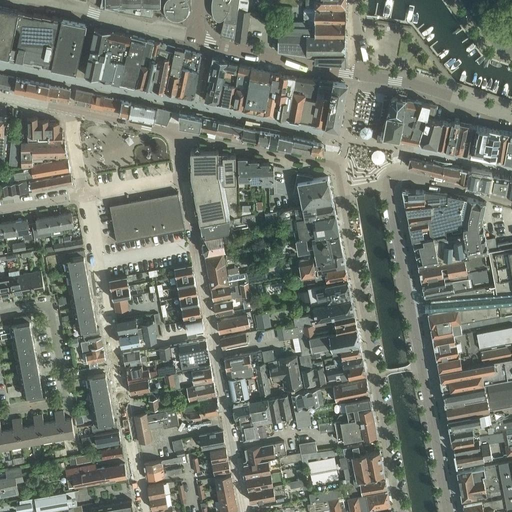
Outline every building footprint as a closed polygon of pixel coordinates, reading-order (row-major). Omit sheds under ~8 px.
[(101,0),(100,8),(152,18),(152,17),(154,7),(158,8),(157,0),(101,0)] [(164,10),(164,11),(165,13),(167,15),(168,17),(170,19),(173,20),(175,20),(177,20),(180,20),(182,19),(184,18),(186,16),(188,14),(189,12),(189,10),(191,11),(191,0),(166,0),(166,1),(165,2),(165,3),(164,4),(164,5),(164,7),(164,8),(164,9),(164,10)] [(211,6),(212,11),(213,14),(214,17),(215,19),(218,20),(219,20),(220,20),(222,19),(224,18),(225,17),(223,22),(236,23),(237,16),(238,10),(238,7),(237,7),(238,0),(212,0),(212,1),(212,4),(211,6)] [(238,0),(238,7),(238,10),(247,11),(247,7),(248,7),(248,0),(238,0)] [(341,0),(310,0),(311,5),(305,5),(305,8),(345,9),(345,0),(341,0)] [(0,6),(0,56),(17,60),(24,62),(24,61),(33,62),(43,64),(42,66),(77,73),(88,25),(71,21),(54,17),(54,18),(43,15),(42,16),(33,14),(25,13),(25,12),(23,12),(24,11),(19,11),(0,6)] [(304,13),(303,21),(345,21),(345,9),(305,8),(305,13),(304,13)] [(238,10),(237,16),(249,18),(250,11),(247,11),(238,10)] [(281,21),(281,34),(314,36),(345,37),(345,21),(303,21),(281,21)] [(233,41),(234,34),(235,28),(236,23),(223,22),(221,32),(220,35),(231,38),(230,40),(233,41)] [(89,53),(84,75),(85,75),(89,76),(91,77),(99,78),(103,56),(104,56),(105,51),(106,47),(107,47),(108,43),(111,31),(111,30),(96,27),(92,41),(93,41),(90,53),(89,53)] [(103,56),(99,78),(105,79),(119,82),(131,36),(122,33),(111,30),(111,31),(108,43),(107,47),(106,47),(105,51),(104,56),(103,56)] [(277,51),(283,51),(306,53),(306,55),(345,55),(345,37),(314,36),(281,34),(278,34),(277,51)] [(131,36),(119,82),(128,84),(136,86),(138,76),(137,76),(146,39),(138,37),(131,36)] [(138,76),(136,86),(144,88),(154,41),(146,39),(137,76),(138,76)] [(154,41),(144,88),(151,89),(157,59),(156,59),(158,49),(159,50),(160,43),(154,41)] [(157,59),(151,89),(165,92),(172,63),(175,47),(166,44),(160,43),(159,50),(158,49),(156,59),(157,59)] [(172,63),(165,92),(176,94),(180,73),(186,50),(175,47),(172,63)] [(180,73),(176,94),(193,98),(196,85),(197,79),(198,73),(199,67),(200,61),(201,55),(201,54),(186,50),(180,73)] [(345,65),(345,57),(345,55),(306,55),(306,58),(315,59),(315,62),(345,65)] [(205,100),(218,103),(225,70),(227,61),(215,58),(205,100)] [(225,70),(218,103),(231,106),(238,73),(240,64),(227,61),(225,70)] [(238,73),(231,106),(244,108),(247,89),(251,67),(240,64),(238,73)] [(247,89),(244,108),(264,113),(271,72),(251,67),(247,89)] [(271,72),(264,113),(273,114),(280,73),(271,72)] [(280,73),(273,114),(288,118),(292,94),(292,92),(295,76),(280,73)] [(0,74),(0,85),(15,88),(17,78),(0,74)] [(292,94),(288,118),(311,122),(319,80),(309,79),(295,76),(292,92),(292,94)] [(17,78),(15,88),(26,91),(29,80),(17,78)] [(29,80),(26,91),(48,96),(50,85),(29,80)] [(319,80),(311,122),(324,125),(332,81),(319,80)] [(332,81),(324,125),(338,128),(343,102),(345,102),(345,98),(346,99),(347,87),(344,87),(345,83),(335,82),(332,81)] [(50,85),(48,96),(50,96),(57,98),(69,100),(71,89),(50,85)] [(81,102),(91,105),(93,94),(76,91),(74,102),(81,103),(81,102)] [(93,94),(91,105),(93,105),(103,107),(105,97),(93,94)] [(389,103),(387,117),(389,118),(389,115),(403,118),(406,99),(396,96),(393,98),(390,101),(389,103)] [(105,97),(103,107),(111,109),(113,99),(105,97)] [(113,99),(111,109),(119,111),(121,100),(113,99)] [(420,144),(445,149),(451,122),(450,122),(442,120),(427,117),(428,114),(430,103),(422,102),(407,99),(403,118),(399,139),(399,140),(420,144)] [(121,100),(119,111),(120,111),(119,113),(129,115),(130,115),(153,120),(155,120),(167,123),(172,112),(173,112),(173,111),(172,111),(157,108),(131,102),(121,100)] [(193,125),(199,127),(201,117),(179,112),(179,123),(193,125)] [(398,145),(399,142),(399,140),(399,139),(403,118),(389,115),(389,118),(387,117),(385,128),(380,127),(377,141),(398,145)] [(28,139),(49,138),(50,138),(49,122),(49,119),(38,120),(38,117),(27,117),(28,139)] [(201,117),(199,127),(217,131),(219,120),(201,117)] [(451,122),(445,149),(453,151),(460,122),(459,122),(459,119),(455,118),(454,121),(451,120),(451,122)] [(219,120),(217,131),(226,133),(233,134),(235,124),(219,120)] [(50,138),(49,138),(49,142),(63,141),(63,130),(60,130),(60,122),(49,122),(50,138)] [(460,122),(453,151),(462,153),(468,124),(460,122)] [(235,124),(233,134),(242,136),(244,126),(235,124)] [(367,125),(363,124),(360,127),(359,131),(361,134),(365,135),(369,133),(370,129),(367,125)] [(468,124),(462,153),(470,154),(476,125),(468,124)] [(476,125),(470,154),(483,157),(495,159),(500,130),(489,128),(476,125)] [(244,126),(242,136),(258,139),(260,129),(244,126)] [(277,143),(279,133),(260,129),(258,139),(277,143)] [(500,130),(495,159),(503,160),(508,132),(500,130)] [(511,132),(508,132),(503,160),(511,162),(511,161),(511,132)] [(279,133),(277,143),(291,146),(293,136),(279,133)] [(293,136),(291,146),(297,147),(311,150),(313,140),(293,136)] [(313,140),(311,150),(324,153),(323,144),(321,142),(313,140)] [(49,142),(21,142),(22,168),(24,167),(24,168),(31,167),(33,166),(33,158),(67,157),(64,141),(63,141),(49,142)] [(191,175),(196,201),(200,222),(220,219),(219,154),(218,150),(202,150),(197,147),(193,151),(191,151),(191,171),(191,175)] [(219,154),(220,219),(237,216),(235,154),(219,154)] [(251,186),(251,181),(250,181),(250,161),(246,161),(246,158),(238,158),(239,181),(246,180),(246,190),(251,190),(251,186)] [(408,167),(409,167),(431,171),(433,163),(410,158),(408,167)] [(22,172),(14,174),(15,180),(15,181),(28,178),(54,174),(70,171),(68,160),(33,166),(31,167),(22,168),(22,172)] [(250,181),(251,181),(258,181),(258,188),(258,192),(263,192),(263,185),(262,183),(262,163),(258,163),(258,160),(250,161),(250,181)] [(262,183),(263,185),(269,185),(269,194),(274,194),(273,165),(270,165),(270,163),(262,163),(262,183)] [(433,163),(431,171),(438,172),(437,175),(449,178),(451,166),(433,163)] [(451,166),(449,178),(457,180),(458,181),(460,168),(451,166)] [(460,168),(458,181),(467,182),(470,170),(460,168)] [(470,170),(467,182),(478,185),(480,172),(470,170)] [(480,172),(478,185),(488,188),(492,174),(480,172)] [(302,206),(290,208),(290,209),(333,201),(328,176),(313,179),(312,176),(297,173),(294,190),(299,191),(302,206)] [(492,174),(488,188),(507,193),(510,177),(492,174)] [(0,192),(1,196),(32,191),(32,192),(73,184),(71,175),(50,179),(31,183),(27,183),(26,181),(0,186),(0,192)] [(176,189),(108,202),(115,240),(184,227),(176,189)] [(417,191),(402,189),(404,198),(421,197),(422,190),(418,191),(417,191)] [(421,197),(404,198),(406,206),(440,203),(447,203),(447,193),(424,191),(422,190),(421,197)] [(440,203),(406,206),(412,238),(436,234),(446,232),(447,232),(448,234),(462,232),(463,213),(467,198),(447,193),(447,203),(440,203)] [(463,213),(462,232),(484,228),(482,218),(486,202),(467,198),(463,213)] [(272,222),(281,220),(300,217),(300,218),(309,216),(309,217),(336,212),(333,201),(290,209),(290,208),(280,211),(279,210),(270,212),(272,222)] [(59,214),(62,228),(74,226),(71,212),(59,214)] [(294,231),(295,235),(296,239),(300,238),(339,231),(336,212),(309,217),(309,216),(300,218),(300,217),(281,220),(282,224),(284,224),(285,230),(296,229),(295,228),(298,228),(298,230),(294,231)] [(48,216),(50,230),(62,228),(59,214),(48,216)] [(200,223),(203,234),(221,231),(231,230),(256,225),(254,214),(237,216),(220,219),(200,222),(200,223)] [(32,223),(34,233),(35,238),(51,235),(50,230),(48,216),(36,218),(37,222),(32,223)] [(15,221),(17,234),(24,233),(25,240),(33,238),(31,231),(29,232),(27,219),(15,221)] [(4,223),(6,235),(17,234),(15,221),(4,223)] [(438,242),(414,247),(418,266),(443,261),(466,257),(489,252),(489,250),(488,250),(484,228),(462,232),(448,234),(447,232),(446,232),(436,234),(438,242)] [(205,256),(224,253),(226,252),(224,242),(233,240),(231,230),(221,231),(203,234),(203,235),(201,236),(205,256)] [(296,239),(298,253),(314,250),(316,256),(298,259),(298,261),(299,261),(317,258),(317,260),(331,257),(331,256),(334,255),(333,252),(343,250),(339,231),(300,238),(296,239)] [(436,234),(412,238),(414,247),(438,242),(436,234)] [(63,237),(64,243),(65,243),(66,249),(84,245),(83,238),(71,241),(70,236),(63,237)] [(476,286),(430,294),(431,307),(431,312),(448,309),(458,309),(460,322),(476,319),(511,312),(511,240),(497,243),(498,248),(489,250),(489,252),(489,256),(491,264),(495,282),(476,286)] [(84,337),(100,333),(99,327),(97,328),(84,256),(86,256),(85,250),(68,253),(69,259),(65,260),(78,331),(82,330),(84,337)] [(298,261),(302,278),(318,275),(317,269),(346,264),(343,250),(333,252),(334,255),(331,256),(331,257),(317,260),(317,258),(299,261),(298,261)] [(443,261),(418,266),(422,280),(449,275),(466,272),(466,271),(470,270),(472,276),(473,283),(475,282),(476,286),(495,282),(491,264),(489,256),(489,252),(466,257),(443,261)] [(205,256),(207,267),(209,276),(226,273),(227,275),(240,273),(238,267),(227,269),(224,253),(205,256)] [(190,263),(174,266),(175,267),(176,273),(176,276),(194,273),(193,270),(192,264),(192,263),(190,263)] [(322,275),(318,275),(302,278),(302,279),(315,277),(316,281),(321,280),(326,278),(327,282),(348,277),(345,266),(326,269),(326,270),(322,271),(322,275)] [(31,272),(33,290),(45,288),(41,270),(31,272)] [(449,275),(422,280),(423,287),(445,283),(444,281),(462,278),(468,278),(467,277),(472,276),(470,270),(466,271),(466,272),(449,275)] [(20,274),(23,292),(33,290),(31,272),(20,274)] [(209,276),(211,288),(229,285),(229,286),(230,286),(235,285),(240,284),(241,283),(248,281),(246,272),(240,273),(227,275),(226,273),(209,276)] [(194,273),(176,276),(177,282),(178,287),(196,283),(195,279),(194,273)] [(9,276),(13,294),(23,292),(20,274),(9,276)] [(127,275),(109,278),(110,279),(111,285),(111,289),(129,285),(128,282),(127,276),(127,275)] [(0,277),(0,289),(1,296),(13,294),(9,276),(0,277)] [(445,283),(423,287),(425,295),(430,294),(476,286),(475,282),(473,283),(472,276),(467,277),(468,278),(462,278),(444,281),(445,283)] [(306,287),(309,303),(351,295),(348,279),(306,287)] [(211,288),(214,300),(232,296),(232,298),(235,298),(251,295),(250,294),(248,281),(241,283),(240,284),(235,285),(236,291),(231,292),(230,286),(229,286),(229,285),(211,288)] [(196,283),(178,287),(179,290),(180,297),(198,294),(196,287),(196,283)] [(129,285),(111,289),(113,299),(114,299),(126,297),(131,296),(129,285)] [(198,294),(180,297),(182,307),(200,304),(198,294)] [(251,295),(235,298),(236,302),(243,300),(244,300),(244,302),(245,308),(253,307),(252,300),(251,295)] [(126,297),(114,299),(115,305),(127,303),(126,297)] [(293,318),(295,325),(298,325),(298,326),(313,324),(313,321),(354,312),(351,298),(312,306),(314,316),(311,317),(310,314),(293,318)] [(214,304),(216,314),(217,314),(235,310),(232,300),(214,304)] [(127,303),(115,305),(116,311),(129,309),(127,303)] [(200,304),(182,307),(182,308),(184,317),(201,314),(200,305),(200,304)] [(242,309),(235,310),(217,314),(218,321),(217,321),(219,333),(250,326),(248,315),(247,314),(243,315),(242,309)] [(431,312),(428,312),(431,327),(460,322),(458,309),(448,309),(431,312)] [(356,321),(354,312),(313,321),(313,324),(315,334),(331,330),(330,326),(356,321)] [(460,322),(431,327),(432,336),(453,332),(453,333),(511,321),(511,312),(476,319),(460,322)] [(263,313),(255,315),(258,329),(266,327),(263,313)] [(12,325),(25,396),(28,395),(29,402),(46,399),(45,393),(43,393),(41,382),(30,322),(32,321),(30,315),(14,318),(15,324),(12,325)] [(146,341),(156,339),(153,320),(143,322),(142,316),(117,321),(120,336),(122,336),(124,344),(146,340),(146,341)] [(186,321),(189,333),(204,330),(202,318),(186,321)] [(330,326),(331,330),(337,330),(357,327),(356,321),(330,326)] [(453,332),(433,336),(437,360),(465,355),(465,354),(511,346),(511,342),(511,341),(511,321),(453,333),(453,332)] [(302,355),(310,353),(313,353),(319,352),(319,351),(325,350),(325,351),(360,344),(357,327),(337,330),(331,330),(315,334),(313,324),(298,326),(298,325),(295,325),(282,328),(284,339),(298,337),(302,355)] [(220,338),(223,349),(248,344),(247,341),(246,333),(220,338)] [(77,337),(71,339),(72,346),(79,344),(77,337)] [(100,346),(103,345),(102,338),(89,340),(91,347),(100,346)] [(97,361),(106,359),(104,349),(102,349),(101,347),(103,347),(103,345),(100,346),(91,347),(89,340),(81,342),(83,353),(86,352),(88,363),(89,363),(90,368),(98,367),(97,361)] [(164,375),(168,374),(173,373),(176,373),(176,372),(210,365),(206,340),(170,346),(172,357),(173,365),(174,365),(174,366),(158,369),(159,376),(164,375)] [(360,344),(325,351),(326,355),(341,353),(342,357),(362,353),(360,344)] [(465,355),(437,360),(438,370),(467,365),(511,355),(511,345),(511,346),(465,354),(465,355)] [(161,359),(172,357),(170,346),(159,347),(161,359)] [(224,358),(226,369),(241,366),(255,363),(265,361),(265,362),(268,361),(271,360),(269,350),(262,351),(262,350),(250,352),(224,358)] [(123,354),(125,365),(147,361),(146,357),(141,358),(140,351),(123,354)] [(301,364),(305,385),(326,381),(322,361),(312,363),(310,353),(302,355),(300,355),(301,364)] [(326,365),(328,375),(329,380),(334,379),(333,374),(336,374),(344,372),(348,371),(348,368),(350,368),(349,364),(364,362),(362,353),(342,357),(343,365),(335,367),(334,363),(326,365)] [(268,361),(272,381),(282,379),(284,388),(302,385),(296,355),(271,360),(268,361)] [(467,365),(438,370),(440,379),(445,378),(470,373),(474,373),(511,365),(511,355),(467,365)] [(245,375),(228,378),(232,399),(249,395),(246,379),(258,377),(261,393),(270,391),(269,382),(265,362),(265,361),(255,363),(257,372),(245,375)] [(348,371),(344,372),(336,374),(337,380),(349,377),(366,374),(364,362),(349,364),(350,368),(348,368),(348,371)] [(226,369),(228,378),(245,375),(257,372),(255,363),(241,366),(226,369)] [(128,373),(127,373),(128,381),(148,378),(151,377),(158,376),(157,371),(149,372),(149,369),(143,371),(142,364),(127,367),(128,373)] [(445,378),(440,379),(441,388),(442,388),(443,390),(493,381),(511,377),(511,365),(474,373),(470,373),(445,378)] [(194,383),(213,379),(211,367),(192,370),(194,383)] [(93,431),(117,427),(116,421),(114,421),(106,373),(87,377),(96,424),(92,425),(93,431)] [(164,375),(165,382),(174,380),(173,373),(168,374),(164,375)] [(511,377),(443,389),(448,419),(494,410),(511,406),(511,377)] [(128,381),(131,393),(150,390),(148,378),(128,381)] [(176,387),(174,380),(165,382),(166,389),(176,387)] [(336,402),(345,400),(369,396),(366,380),(350,383),(333,386),(336,402)] [(190,402),(192,401),(217,396),(214,382),(187,387),(190,402)] [(291,394),(294,410),(296,415),(296,417),(298,416),(300,426),(298,426),(298,427),(312,424),(310,413),(305,414),(304,408),(319,405),(319,406),(324,405),(321,388),(291,394)] [(277,396),(281,418),(292,416),(288,394),(277,396)] [(267,398),(271,420),(281,418),(277,396),(267,398)] [(337,418),(337,420),(349,419),(360,417),(359,410),(372,407),(372,406),(371,406),(369,396),(345,400),(347,412),(340,414),(337,418)] [(160,409),(158,398),(149,400),(151,411),(160,409)] [(217,398),(193,403),(196,419),(220,414),(217,398)] [(253,423),(256,423),(271,420),(267,398),(249,402),(253,423)] [(238,427),(241,426),(253,423),(249,402),(233,404),(238,427)] [(364,437),(377,434),(372,407),(359,410),(360,417),(349,419),(337,420),(319,423),(320,432),(336,429),(338,441),(364,437)] [(147,412),(135,415),(137,430),(138,430),(140,442),(152,440),(150,428),(163,425),(164,427),(179,424),(177,411),(176,409),(171,410),(167,410),(148,414),(147,412)] [(59,411),(64,438),(75,436),(71,418),(65,419),(63,410),(59,411)] [(484,412),(448,419),(450,428),(486,422),(496,420),(494,410),(484,412)] [(50,422),(53,440),(64,438),(59,411),(55,412),(56,421),(50,422)] [(38,415),(43,442),(53,440),(50,422),(44,423),(42,414),(38,415)] [(29,426),(31,444),(43,442),(38,415),(33,415),(35,425),(29,426)] [(75,417),(75,418),(76,424),(83,423),(82,416),(75,417)] [(16,419),(20,446),(31,444),(29,426),(23,427),(21,418),(16,419)] [(7,430),(10,447),(20,446),(16,419),(12,419),(14,429),(7,430)] [(496,420),(450,428),(452,439),(479,434),(501,430),(503,430),(511,428),(511,421),(503,423),(502,419),(496,420)] [(0,449),(10,447),(7,430),(2,431),(0,422),(0,449)] [(259,438),(256,423),(253,423),(241,426),(243,441),(259,438)] [(511,428),(503,430),(504,441),(507,455),(511,453),(511,428)] [(480,440),(453,445),(455,456),(476,452),(481,452),(483,451),(482,445),(484,443),(494,442),(504,441),(503,430),(501,430),(479,434),(480,440)] [(97,446),(121,442),(119,431),(81,438),(83,444),(96,441),(97,446)] [(202,449),(225,444),(223,431),(199,435),(202,449)] [(452,439),(453,445),(480,440),(479,434),(452,439)] [(244,460),(244,461),(263,458),(263,459),(267,458),(267,457),(276,456),(286,454),(285,446),(284,441),(273,443),(245,448),(246,459),(245,460),(244,460)] [(315,441),(299,443),(301,452),(301,454),(307,453),(317,451),(317,450),(316,449),(315,441)] [(476,452),(455,456),(457,466),(492,459),(490,446),(494,445),(494,442),(484,443),(482,445),(483,451),(481,452),(476,452)] [(347,486),(360,483),(381,479),(380,474),(385,473),(380,449),(360,453),(360,450),(363,449),(363,444),(350,446),(343,448),(345,455),(339,456),(341,468),(354,465),(356,476),(346,478),(347,483),(347,486)] [(65,447),(55,449),(55,452),(56,456),(67,454),(66,452),(65,447)] [(102,459),(123,455),(122,447),(101,451),(102,459)] [(210,451),(212,462),(228,459),(226,447),(210,451)] [(244,463),(251,501),(286,495),(280,464),(302,460),(301,454),(301,452),(276,457),(276,456),(267,457),(267,458),(263,459),(263,458),(244,461),(244,463)] [(90,454),(70,458),(71,464),(91,460),(90,454)] [(144,463),(145,471),(164,468),(163,463),(170,461),(170,463),(182,461),(181,456),(162,460),(144,463)] [(212,462),(214,473),(230,470),(228,459),(212,462)] [(504,491),(462,499),(464,511),(492,511),(511,508),(511,460),(499,463),(499,464),(503,484),(504,491)] [(75,488),(127,478),(125,463),(97,469),(96,463),(65,469),(69,488),(75,487),(75,488)] [(459,479),(462,499),(504,491),(503,484),(499,464),(499,463),(484,466),(485,474),(459,479)] [(457,471),(459,479),(485,474),(484,466),(457,471)] [(7,477),(0,478),(0,497),(19,494),(17,482),(15,475),(22,474),(21,467),(6,470),(7,477)] [(145,471),(146,479),(165,476),(182,472),(181,468),(166,470),(166,472),(164,472),(164,468),(145,471)] [(214,477),(217,488),(233,485),(231,474),(214,477)] [(341,492),(342,497),(347,496),(361,494),(361,493),(387,488),(386,479),(385,478),(360,483),(361,488),(357,489),(341,492)] [(305,479),(299,480),(300,486),(302,486),(303,489),(307,489),(305,479)] [(148,486),(150,497),(166,494),(164,483),(148,486)] [(217,488),(219,500),(235,497),(233,485),(217,488)] [(330,511),(349,511),(362,510),(369,508),(390,504),(387,488),(361,493),(361,494),(347,496),(342,497),(307,503),(308,509),(309,509),(309,511),(321,511),(330,510),(330,511)] [(39,511),(77,505),(75,491),(67,492),(35,497),(35,498),(20,500),(21,505),(17,505),(18,511),(21,511),(39,511)] [(150,497),(152,509),(155,509),(156,509),(168,507),(166,494),(150,497)] [(221,511),(237,508),(235,497),(219,500),(221,511)] [(90,511),(133,511),(132,500),(131,500),(131,501),(90,508),(90,511)]
